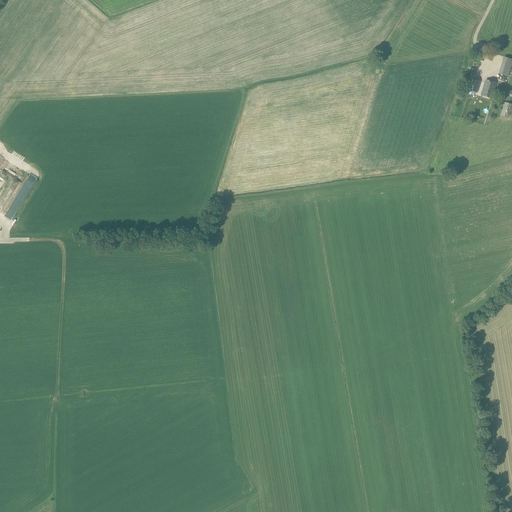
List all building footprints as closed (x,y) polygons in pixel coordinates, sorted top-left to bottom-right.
[(508,76),(511,64),(511,59),(504,57),(499,73),(508,76)] [(477,92),(480,81),(472,79),(469,89),(477,92)] [(492,98),(496,83),(486,80),(481,95),(492,98)] [(509,118),(511,108),(511,104),(506,102),(501,115),(509,118)] [(0,202),(3,204),(15,181),(9,178),(0,194),(0,202)] [(10,219),(26,188),(20,185),(4,216),(10,219)]
